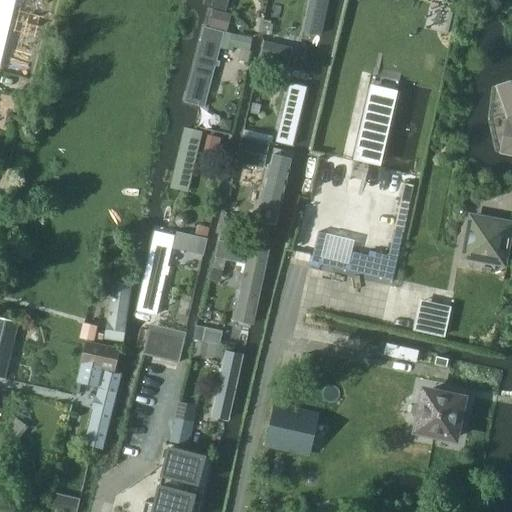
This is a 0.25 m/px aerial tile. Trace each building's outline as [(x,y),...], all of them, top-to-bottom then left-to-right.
[(0,0),(0,71),(5,73),(21,0),(0,0)] [(211,0),(210,6),(231,11),(234,0),(211,0)] [(314,0),(306,37),(323,41),(332,0),(314,0)] [(214,11),(210,27),(226,31),(230,15),(214,11)] [(207,31),(188,104),(206,109),(224,35),(207,31)] [(226,34),(223,51),(234,53),(235,48),(251,52),(253,40),(226,34)] [(267,41),(263,58),(292,65),(296,48),(267,41)] [(511,152),(511,76),(506,77),(488,87),(485,102),(484,118),(491,131),(496,146),(501,152),(511,152)] [(291,86),(279,145),(298,149),(310,90),(291,86)] [(175,188),(191,192),(204,135),(188,131),(175,188)] [(224,138),(210,134),(206,150),(220,153),(224,138)] [(243,140),(238,162),(263,168),(268,146),(243,140)] [(276,159),(265,213),(284,217),(295,163),(276,159)] [(469,253),(507,260),(511,241),(504,240),(507,228),(475,222),(469,253)] [(224,227),(221,242),(236,245),(239,231),(224,227)] [(177,232),(173,248),(204,256),(208,239),(177,232)] [(157,235),(143,316),(160,319),(174,238),(157,235)] [(219,242),(216,258),(244,264),(248,248),(236,245),(221,242),(219,242)] [(251,255),(237,326),(256,330),(271,259),(251,255)] [(107,345),(123,348),(134,286),(118,283),(107,345)] [(432,319),(447,322),(450,307),(435,304),(432,319)] [(211,344),(212,341),(203,339),(205,328),(196,327),(194,340),(211,344)] [(184,340),(149,332),(143,355),(179,364),(184,340)] [(9,355),(0,353),(0,375),(7,376),(9,355)] [(237,421),(249,359),(229,355),(216,417),(237,421)] [(100,390),(86,451),(110,456),(130,367),(88,357),(82,386),(100,390)] [(420,417),(417,431),(454,439),(463,400),(425,392),(422,405),(417,404),(413,407),(412,413),(414,416),(420,417)] [(306,457),(314,424),(282,416),(284,408),(272,405),(264,439),(289,444),(287,453),(306,457)] [(176,415),(170,442),(186,446),(192,418),(176,415)] [(169,448),(159,486),(186,493),(189,482),(197,484),(204,457),(169,448)] [(145,501),(142,511),(189,511),(194,495),(186,493),(159,486),(155,504),(145,501)]
